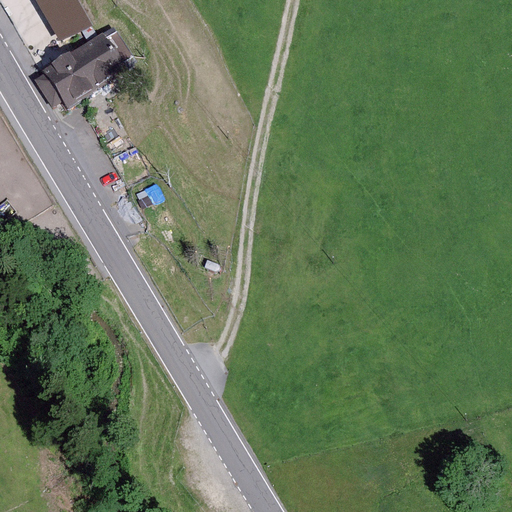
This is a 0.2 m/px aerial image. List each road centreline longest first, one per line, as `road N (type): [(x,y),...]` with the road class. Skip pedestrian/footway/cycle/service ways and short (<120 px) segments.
road 1 (tertiary): [(0,58),(270,511)]
road 2 (track): [(189,379),(219,356),(239,307),(266,122),(294,0)]
